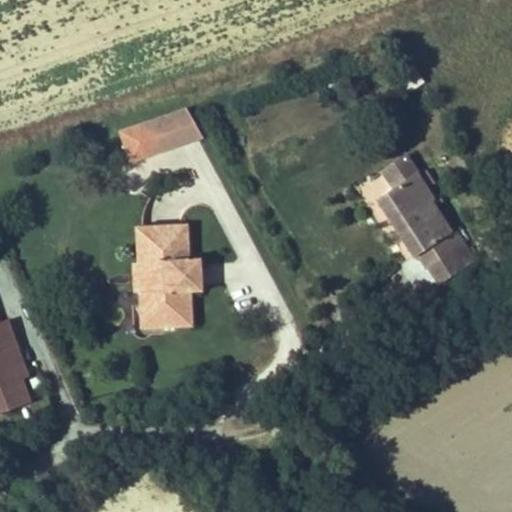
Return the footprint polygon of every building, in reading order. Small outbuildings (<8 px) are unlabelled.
[(403,96),(426,83),(413,62),(390,75),(403,96)] [(135,162),(201,139),(189,106),(124,129),(135,162)] [(422,270),(457,246),(447,232),(439,237),(419,208),(424,204),(408,180),(368,207),(406,263),(412,259),(421,271),(422,270)] [(213,261),(198,261),(197,230),(148,230),(151,329),(202,327),(201,294),(213,293),(213,261)] [(457,246),(422,270),(433,287),(469,262),(458,245),(457,246)] [(7,334),(0,336),(0,421),(21,415),(14,390),(5,354),(12,351),(7,334)] [(12,351),(5,354),(14,390),(23,387),(12,351)]
